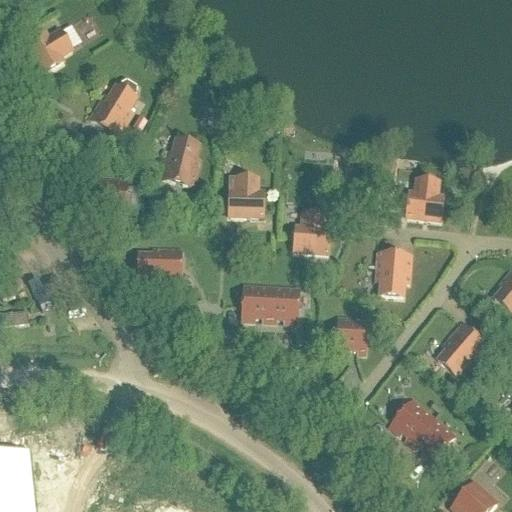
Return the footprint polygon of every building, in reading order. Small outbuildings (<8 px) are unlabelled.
[(72,55),(60,36),(48,44),(45,38),(24,51),(42,80),(63,67),(60,62),(72,55)] [(128,116),(138,100),(138,93),(127,87),(122,89),(119,93),(116,91),(108,103),(105,101),(90,125),(117,142),(132,118),(128,116)] [(195,164),(198,150),(176,145),(172,159),(168,158),(161,185),(192,193),(199,166),(195,164)] [(257,198),(257,184),(235,183),(235,197),(229,197),(228,222),(262,223),(263,198),(257,198)] [(99,186),(97,220),(110,220),(110,217),(117,217),(117,221),(125,221),(125,217),(141,218),(142,192),(126,191),(127,187),(99,186)] [(436,202),(438,188),(416,186),(415,199),(409,199),(406,223),(440,227),(442,203),(436,202)] [(323,235),(324,221),(302,219),(301,233),(295,233),(293,257),(327,260),(329,236),(323,235)] [(180,288),(181,256),(153,255),(153,260),(138,259),(137,283),(152,283),(152,287),(180,288)] [(408,289),(410,261),(378,258),(376,286),(380,287),(379,301),(402,303),(404,289),(408,289)] [(511,275),(500,290),(503,293),(493,304),(511,319),(511,318),(511,275)] [(269,327),(271,294),(243,292),(241,326),(255,327),(255,323),(262,324),(262,327),(269,327)] [(271,294),(269,327),(276,328),(276,324),(283,325),(283,328),(296,329),(298,295),(271,294)] [(0,332),(28,330),(27,317),(0,319),(0,332)] [(364,359),(366,325),(338,324),(336,358),(349,358),(350,355),(357,355),(357,359),(364,359)] [(467,373),(486,352),(461,331),(443,352),(446,355),(437,366),(454,381),(464,370),(467,373)] [(411,450),(433,424),(412,406),(390,432),(400,441),(402,438),(407,442),(405,445),(411,450)] [(433,424),(411,450),(416,455),(418,452),(424,456),(422,459),(432,468),(454,442),(433,424)] [(0,511),(31,511),(26,462),(0,464),(0,511)] [(493,511),(496,510),(473,489),(452,511),(493,511)]
